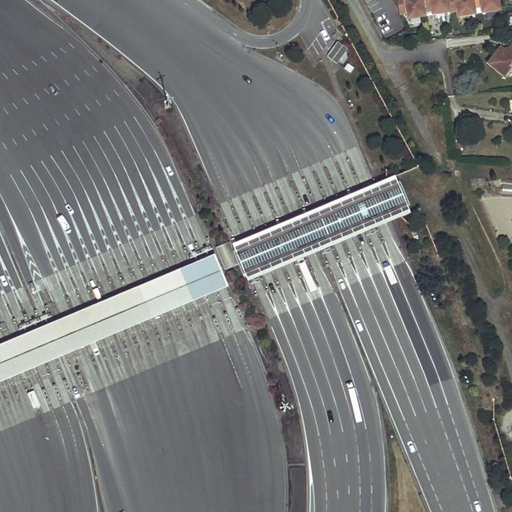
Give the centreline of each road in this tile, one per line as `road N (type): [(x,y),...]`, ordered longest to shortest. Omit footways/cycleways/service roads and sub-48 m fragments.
road 1 (motorway): [(467,511),(411,353),(318,135),(261,76),(140,0)]
road 2 (motorway): [(354,511),(334,378),(246,159),(205,91),(104,0)]
road 3 (motorway): [(0,61),(89,183),(177,395),(203,511)]
road 4 (residential): [(354,0),(435,147)]
road 5 (motorway): [(306,0),(291,30),(264,40),(243,37),(191,0)]
